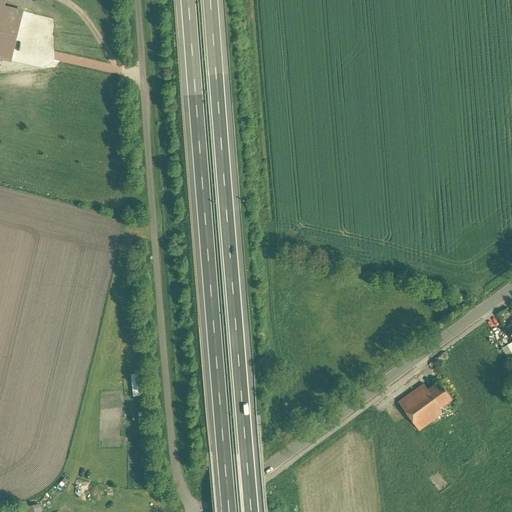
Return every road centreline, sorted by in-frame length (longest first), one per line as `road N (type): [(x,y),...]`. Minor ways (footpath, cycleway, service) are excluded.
road 1 (unclassified): [(189,511),(171,457),(139,0)]
road 2 (motorway): [(188,0),(229,511)]
road 3 (motorway): [(251,511),(210,0)]
road 4 (tertiary): [(211,511),(511,287)]
